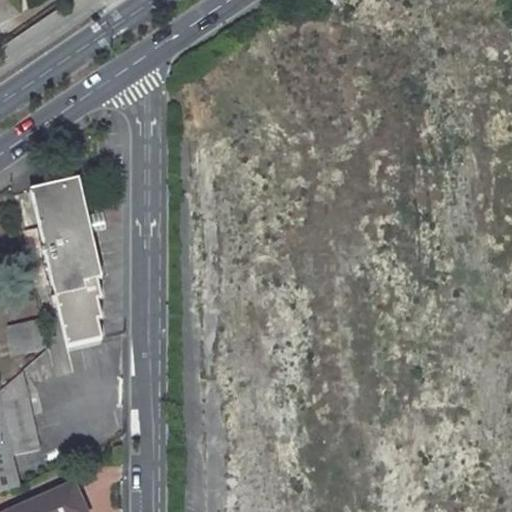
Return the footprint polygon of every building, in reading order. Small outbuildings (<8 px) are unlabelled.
[(79,181),(30,192),(62,348),(96,341),(93,324),(98,323),(94,306),(99,305),(94,281),(99,279),(79,181)] [(36,322),(7,329),(13,356),(42,351),(36,322)] [(0,397),(14,456),(38,450),(30,416),(19,375),(0,391),(0,397)] [(0,491),(20,487),(0,401),(0,491)] [(83,511),(72,486),(9,511),(83,511)]
